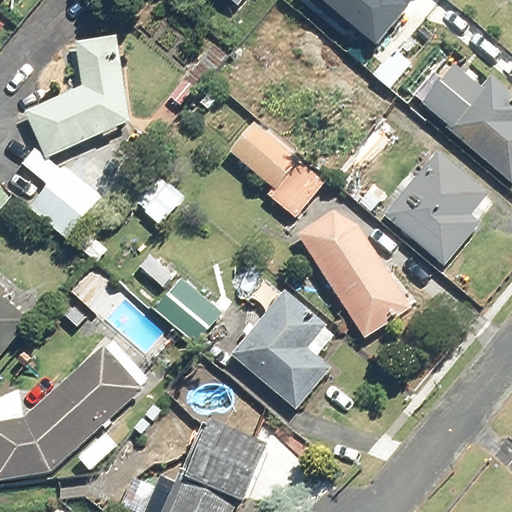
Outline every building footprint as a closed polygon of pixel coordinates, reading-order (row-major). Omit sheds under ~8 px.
[(310,0),(374,52),(414,4),(408,0),(310,0)] [(434,0),(425,0),(411,15),(474,72),(492,52),(434,0)] [(134,128),(116,42),(73,47),(82,91),(20,114),(47,160),(134,128)] [(355,75),(336,97),(393,146),(411,124),(355,75)] [(444,133),(506,187),(511,180),(511,100),(490,81),(444,133)] [(324,188),(249,128),(227,156),(272,192),(264,201),(294,225),(324,188)] [(435,157),(383,221),(444,270),(496,206),(435,157)] [(98,205),(60,174),(27,214),(64,245),(98,205)] [(183,201),(165,185),(151,201),(169,217),(183,201)] [(0,216),(12,201),(0,191),(0,216)] [(342,207),(296,236),(365,344),(411,315),(342,207)] [(108,254),(82,233),(69,249),(95,270),(108,254)] [(149,258),(137,271),(159,293),(171,281),(149,258)] [(87,270),(66,292),(97,322),(118,299),(87,270)] [(179,275),(151,310),(195,345),(223,310),(179,275)] [(0,362),(32,322),(0,296),(0,362)] [(282,296),(229,359),(295,414),(329,373),(306,353),(324,332),(282,296)] [(0,486),(47,478),(142,392),(103,349),(22,423),(0,426),(0,486)] [(210,423),(166,511),(238,511),(267,451),(210,423)]
